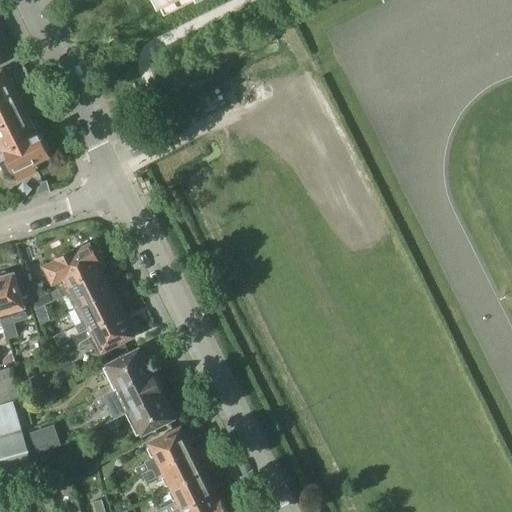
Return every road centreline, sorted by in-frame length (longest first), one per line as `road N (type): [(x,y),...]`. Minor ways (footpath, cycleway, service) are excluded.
road 1 (unclassified): [(110,176),(279,511)]
road 2 (unclassified): [(29,0),(110,176)]
road 3 (residential): [(0,227),(67,207),(110,176)]
